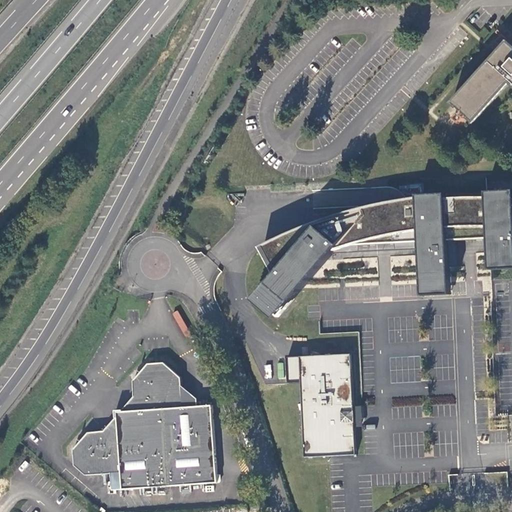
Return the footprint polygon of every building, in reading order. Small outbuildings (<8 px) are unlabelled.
[(511,44),(509,41),(494,58),(456,102),(455,101),(452,104),(459,111),(460,110),(475,123),(511,82),(511,81),(511,44)] [(419,194),(419,198),(372,207),(341,215),(311,225),(287,235),(263,248),(277,274),(256,296),(278,316),(302,289),(335,250),(352,244),(421,241),(423,283),(424,291),(451,289),(449,239),(489,237),(490,265),(511,263),(511,189),(487,191),(487,197),(476,197),(464,197),(447,197),(447,193),(419,194)] [(378,295),(399,296),(399,289),(390,289),(391,256),(380,256),(378,295)] [(358,429),(357,408),(354,355),(309,357),(291,358),(293,384),(305,383),(308,459),(330,458),(359,456),(358,429)] [(181,406),(180,385),(179,377),(163,362),(146,363),(131,381),(132,396),(121,410),(113,411),(114,417),(102,431),(87,432),(72,450),(73,465),(84,475),(109,474),(110,490),(215,482),(210,404),(196,405),(181,406)] [(196,398),(180,385),(181,406),(196,405),(196,398)] [(364,408),(357,408),(358,429),(365,429),(364,408)]
